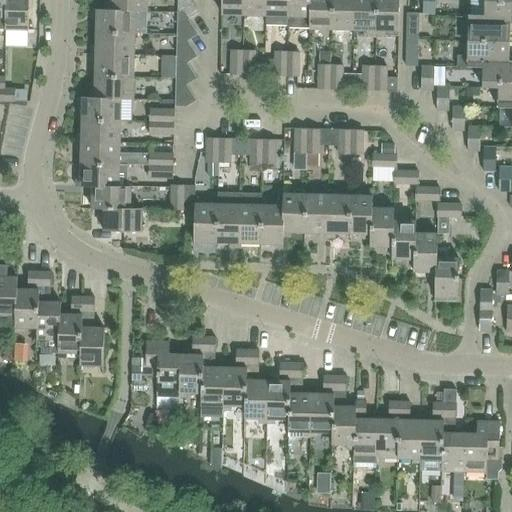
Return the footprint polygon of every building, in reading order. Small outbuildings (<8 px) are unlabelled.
[(6,0),(5,19),(5,29),(5,31),(29,32),(29,0),(6,0)] [(147,12),(147,0),(107,0),(108,3),(103,3),(103,10),(147,12)] [(199,13),(190,0),(178,0),(178,14),(184,14),(188,20),(199,13)] [(222,0),(222,16),(245,17),(245,0),(222,0)] [(245,0),(245,17),(267,17),(267,0),(245,0)] [(267,0),(267,17),(267,25),(289,25),(289,0),(267,0)] [(289,0),(289,17),(289,25),(288,30),(310,31),(311,0),(289,0)] [(332,0),(311,0),(310,31),(332,31),(332,0)] [(332,0),(332,31),(354,31),(354,0),(332,0)] [(354,0),(354,31),(367,32),(367,38),(376,38),(376,32),(376,0),(354,0)] [(399,32),(399,13),(399,0),(376,0),(376,32),(376,38),(385,38),(385,32),(399,32)] [(423,0),(423,14),(436,14),(436,0),(423,0)] [(511,3),(501,3),(501,0),(485,0),(485,2),(485,3),(485,16),(485,23),(510,24),(511,23),(511,3)] [(96,18),(96,32),(135,33),(147,33),(147,12),(103,10),(91,10),(91,18),(96,18)] [(408,13),(407,40),(419,40),(420,14),(408,13)] [(198,35),(188,20),(184,14),(178,14),(178,34),(183,34),(187,41),(198,35)] [(469,15),(469,22),(468,41),(468,42),(509,43),(510,24),(485,23),(485,16),(469,15)] [(134,55),(135,33),(96,32),(95,47),(91,47),(91,54),(134,55)] [(198,57),(187,41),(183,34),(178,34),(177,56),(183,57),(187,64),(198,57)] [(418,67),(419,40),(407,40),(406,67),(418,67)] [(468,56),(457,55),(457,68),(467,68),(483,69),(484,60),(508,61),(509,43),(468,42),(468,56)] [(244,52),(232,52),(232,77),(243,77),(244,52)] [(256,59),(256,53),(244,52),(243,77),(255,77),(265,77),(266,59),(256,59)] [(265,77),(276,78),(287,78),(288,53),(276,53),(276,59),(266,59),(265,77)] [(300,54),(288,53),(287,78),(299,78),(300,54)] [(95,63),(95,76),(134,77),(134,55),(91,54),(91,62),(95,63)] [(197,79),(187,64),(183,57),(177,56),(176,79),(182,79),(187,86),(197,79)] [(499,81),(511,81),(511,61),(508,61),(484,60),(483,69),(483,81),(483,88),(499,89),(499,81)] [(331,65),(320,65),(320,89),(331,89),(331,65)] [(344,65),(331,65),(331,89),(353,90),(353,74),(344,74),(344,65)] [(364,74),(353,74),(353,90),(375,91),(376,66),(364,66),(364,74)] [(376,66),(375,91),(398,91),(398,78),(386,77),(387,67),(376,66)] [(434,67),(421,67),(420,90),(433,91),(434,67)] [(95,76),(94,91),(90,91),(89,98),(89,99),(122,100),(133,101),(133,99),(134,77),(95,76)] [(196,101),(187,86),(182,79),(176,79),(175,107),(187,107),(196,101)] [(511,81),(499,81),(499,89),(498,102),(498,109),(511,109),(511,81)] [(450,88),(437,87),(436,111),(449,111),(450,88)] [(89,99),(89,98),(79,98),(79,106),(83,106),(83,119),(121,120),(122,100),(89,99)] [(465,108),(453,108),(452,131),(465,132),(465,108)] [(152,110),(151,122),(174,122),(174,110),(152,110)] [(120,142),(121,120),(83,119),(82,135),(78,135),(78,141),(120,142)] [(174,134),(174,122),(151,122),(151,134),(174,134)] [(482,129),(469,128),(468,152),(481,152),(481,138),(482,129)] [(307,129),(295,129),(295,154),(306,154),(307,129)] [(328,130),(307,129),(306,154),(318,154),(318,146),(328,146),(328,130)] [(482,129),(481,138),(492,138),(492,129),(482,129)] [(350,130),(328,130),(328,146),(339,146),(339,155),(350,155),(350,130)] [(362,131),(350,130),(350,155),(362,155),(362,131)] [(207,138),(207,154),(206,163),(219,163),(219,139),(207,138)] [(234,139),(231,139),(219,139),(219,163),(231,163),(231,154),(241,155),(241,139),(234,139)] [(263,164),(263,140),(251,140),(247,139),(241,139),(241,155),(251,155),(251,164),(263,164)] [(275,140),(263,140),(263,164),(275,164),(275,140)] [(82,150),(82,163),(120,164),(120,142),(78,141),(78,150),(82,150)] [(384,145),(384,155),(395,155),(395,146),(384,145)] [(497,149),(484,149),(483,172),(496,172),(497,149)] [(173,167),(173,156),(151,155),(150,167),(173,167)] [(373,168),(397,168),(398,157),(373,156),(373,168)] [(128,164),(120,164),(82,163),(81,178),(77,178),(77,185),(77,186),(88,186),(88,185),(128,186),(128,164)] [(173,178),(173,167),(150,167),(150,178),(173,178)] [(511,169),(499,168),(499,191),(511,191),(511,169)] [(419,173),(397,172),(395,172),(395,184),(419,184),(419,173)] [(88,186),(87,194),(93,194),(92,207),(92,209),(99,209),(99,208),(131,209),(131,207),(131,186),(128,186),(88,185),(88,186)] [(173,186),(172,187),(172,209),(183,209),(184,186),(173,186)] [(195,209),(195,204),(196,186),(184,186),(183,209),(195,209)] [(441,190),(419,190),(416,190),(416,201),(440,201),(441,190)] [(218,194),(218,205),(217,243),(231,243),(231,248),(239,248),(240,205),(240,194),(218,194)] [(239,248),(247,248),(248,244),(262,244),(262,206),(263,195),(240,194),(240,205),(239,248)] [(283,237),(284,237),(291,237),(291,233),(305,233),(306,195),(285,195),(283,195),(283,206),(284,206),(283,237)] [(327,196),(306,195),(305,233),(319,234),(319,238),(326,238),(327,196)] [(334,234),(349,234),(349,196),(327,196),(326,238),(334,238),(334,234)] [(373,209),(374,197),(372,196),(349,196),(349,234),(364,234),(364,239),(371,239),(372,239),(372,209),(373,209)] [(204,243),(217,243),(218,205),(195,204),(195,209),(195,246),(203,246),(204,243)] [(283,206),(262,206),(262,244),(276,244),(276,248),(284,248),(284,237),(283,237),(284,206),(283,206)] [(142,231),(143,208),(131,207),(131,209),(99,208),(99,209),(98,216),(104,217),(103,230),(142,231)] [(438,207),(438,218),(450,218),(462,218),(463,207),(438,207)] [(371,239),(371,247),(387,247),(386,252),(393,252),(394,252),(395,223),(396,210),(394,210),(373,209),(372,209),(372,239),(371,239)] [(438,218),(438,236),(439,236),(450,236),(450,218),(438,218)] [(408,259),(408,263),(414,263),(415,263),(415,235),(416,235),(416,223),(415,223),(395,223),(394,252),(393,252),(393,259),(408,259)] [(438,250),(439,250),(439,236),(438,236),(416,235),(415,235),(415,263),(414,263),(414,271),(430,271),(430,276),(437,276),(438,276),(438,250)] [(17,290),(18,291),(18,278),(17,278),(8,278),(9,249),(0,248),(0,322),(16,323),(17,290)] [(438,276),(437,276),(436,301),(459,301),(460,260),(450,260),(450,250),(439,250),(438,250),(438,276)] [(15,332),(24,332),(24,329),(37,329),(39,273),(28,272),(28,291),(18,291),(17,290),(16,323),(15,332)] [(499,272),(498,292),(498,296),(510,296),(511,273),(499,272)] [(61,316),(61,303),(59,303),(51,303),(52,273),(39,273),(37,329),(36,341),(58,341),(59,342),(60,316),(61,316)] [(483,291),(481,332),(492,332),(494,292),(483,291)] [(57,358),(67,358),(67,353),(80,354),(82,298),(71,297),(71,317),(61,316),(60,316),(59,342),(58,341),(57,353),(57,358)] [(82,298),(80,354),(80,366),(103,367),(105,327),(94,327),(95,298),(82,298)] [(187,395),(202,395),(204,339),(193,338),(193,355),(181,354),(179,394),(179,398),(187,398),(187,395)] [(216,339),(204,339),(202,395),(202,406),(216,407),(216,412),(223,412),(225,367),(215,366),(216,339)] [(179,398),(179,394),(181,354),(170,354),(170,343),(147,342),(146,366),(146,376),(158,377),(158,393),(157,397),(179,398)] [(244,418),(245,418),(248,350),(236,350),(236,367),(225,367),(223,412),(230,412),(231,407),(245,408),(244,418)] [(260,350),(248,350),(245,418),(260,419),(260,423),(267,423),(269,380),(259,380),(260,350)] [(132,359),(132,382),(142,382),(142,359),(132,359)] [(276,420),(289,420),(291,364),(280,363),(279,381),(269,380),(267,423),(276,423),(276,420)] [(303,437),(311,437),(312,394),(302,394),(303,364),(291,364),(289,420),(289,431),(289,437),(303,437)] [(319,433),(333,434),(335,377),(324,377),(323,394),(312,394),(311,437),(319,438),(319,433)] [(335,377),(333,434),(333,446),(348,446),(348,451),(355,451),(356,407),(347,407),(348,378),(335,377)] [(465,470),(466,433),(456,433),(458,390),(445,389),(444,389),(444,404),(445,404),(442,460),(442,469),(455,470),(465,470)] [(358,394),(357,402),(365,402),(366,394),(358,394)] [(356,402),(356,407),(355,451),(354,457),(354,466),(376,467),(377,458),(378,419),(366,419),(367,402),(365,402),(357,402),(356,402)] [(389,420),(378,419),(377,458),(399,459),(401,404),(389,403),(389,420)] [(412,463),(421,463),(422,421),(411,420),(412,404),(401,404),(399,459),(412,459),(412,463)] [(429,463),(429,459),(442,460),(445,404),(444,404),(433,404),(433,421),(422,421),(421,463),(429,463)] [(477,433),(466,433),(465,470),(487,471),(487,459),(500,460),(501,422),(477,421),(477,433)]
